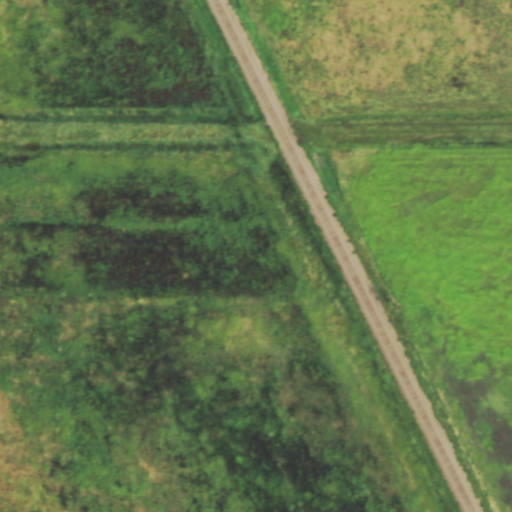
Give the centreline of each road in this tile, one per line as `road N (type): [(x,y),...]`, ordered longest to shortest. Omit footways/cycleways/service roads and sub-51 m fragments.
road 1 (track): [(0,137),(237,134)]
road 2 (residential): [(324,130),(511,128)]
